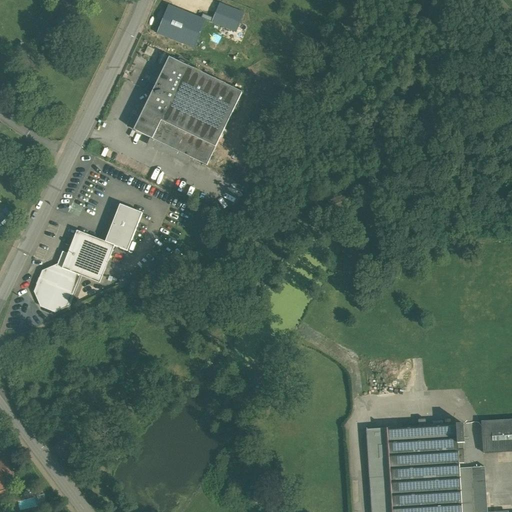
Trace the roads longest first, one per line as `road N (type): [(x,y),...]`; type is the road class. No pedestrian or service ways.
road 1 (tertiary): [(0,299),(141,0)]
road 2 (tertiary): [(0,391),(87,511)]
